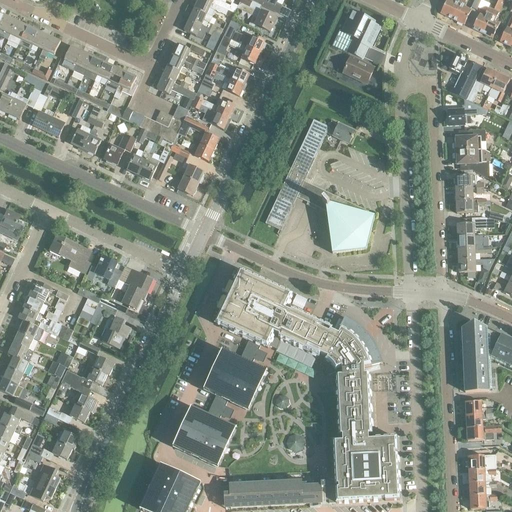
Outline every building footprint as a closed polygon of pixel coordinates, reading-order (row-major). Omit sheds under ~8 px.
[(203,0),(199,0),(195,10),(207,15),(210,9),(227,17),(230,12),(203,0)] [(203,0),(230,12),(236,15),(238,10),(215,0),(203,0)] [(243,0),(242,3),(252,8),(255,3),(249,0),(243,0)] [(259,0),(257,5),(266,9),(269,2),(264,0),(259,0)] [(269,0),(269,2),(266,9),(278,14),(281,8),(275,5),(277,0),(269,0)] [(439,0),(435,8),(442,12),(441,15),(453,20),(460,6),(461,2),(462,0),(455,0),(454,3),(449,1),(449,0),(439,0)] [(477,11),(481,1),(482,0),(475,0),(471,9),(477,11)] [(499,0),(494,10),(483,35),(493,40),(500,25),(495,23),(505,1),(502,0),(499,0)] [(460,6),(453,20),(464,26),(471,11),(464,8),(460,6)] [(473,30),(483,35),(494,10),(492,9),(491,10),(488,9),(484,17),(480,15),(473,30)] [(195,10),(190,21),(202,26),(216,33),(223,36),(225,31),(204,22),(207,15),(195,10)] [(256,10),(253,17),(250,24),(254,27),(255,25),(256,25),(255,26),(270,33),(274,25),(276,25),(277,22),(276,20),(276,19),(261,12),(256,10)] [(353,13),(343,34),(339,32),(333,47),(362,61),(368,49),(369,50),(379,28),(371,25),(368,23),(369,21),(374,23),(375,23),(353,13)] [(0,30),(0,31),(11,36),(17,22),(6,17),(0,30)] [(511,17),(500,43),(510,48),(511,43),(511,17)] [(202,26),(190,21),(184,32),(196,38),(200,31),(214,37),(216,33),(202,26)] [(224,37),(232,41),(248,49),(260,55),(262,50),(264,51),(267,45),(265,44),(265,43),(253,37),(251,42),(245,40),(245,41),(234,37),(238,29),(239,30),(241,25),(232,21),(224,37)] [(19,46),(21,41),(28,27),(17,22),(11,36),(8,41),(19,46)] [(21,41),(32,46),(39,32),(28,27),(21,41)] [(32,46),(43,51),(50,38),(39,32),(32,46)] [(224,37),(216,53),(226,58),(229,52),(228,51),(230,46),(243,53),(241,58),(243,59),(242,60),(255,66),(260,55),(248,49),(232,41),(224,37)] [(50,38),(43,51),(39,59),(45,62),(48,54),(54,57),(61,43),(50,38)] [(173,57),(185,63),(190,65),(198,69),(204,72),(207,65),(188,56),(190,51),(178,45),(178,46),(176,45),(173,52),(175,53),(173,57)] [(206,52),(193,46),(190,51),(203,57),(206,52)] [(70,68),(74,70),(82,53),(71,48),(65,61),(72,65),(70,68)] [(84,77),(87,72),(93,58),(93,56),(88,53),(87,55),(82,53),(74,70),(73,72),(84,77)] [(223,63),(226,58),(216,53),(214,59),(223,63)] [(0,58),(0,60),(10,65),(13,60),(2,55),(0,58)] [(449,93),(464,101),(465,101),(467,102),(477,82),(483,69),(468,62),(468,61),(456,55),(450,69),(450,70),(449,72),(456,76),(457,73),(461,75),(454,89),(452,88),(449,93)] [(173,57),(167,68),(179,74),(185,63),(173,57)] [(90,80),(95,82),(104,63),(93,58),(87,72),(93,75),(90,80)] [(351,58),(343,74),(367,85),(374,69),(362,63),(351,58)] [(10,65),(21,70),(23,65),(13,60),(10,65)] [(104,63),(95,82),(99,84),(102,79),(108,82),(115,68),(104,63)] [(0,71),(0,82),(1,83),(9,66),(4,64),(0,71)] [(212,64),(209,70),(217,74),(221,67),(212,64)] [(21,70),(32,75),(35,70),(23,65),(21,70)] [(196,74),(198,69),(190,65),(187,70),(196,74)] [(9,66),(1,83),(0,86),(0,90),(5,93),(16,69),(9,66)] [(108,82),(119,87),(126,73),(115,68),(108,82)] [(167,68),(162,79),(174,85),(179,74),(167,68)] [(35,70),(32,75),(48,82),(53,71),(47,69),(45,74),(35,70)] [(217,74),(209,70),(206,76),(224,84),(225,83),(229,85),(226,92),(240,98),(245,87),(224,77),(217,74)] [(226,73),(224,77),(245,87),(250,76),(236,70),(233,76),(226,73)] [(480,84),(477,82),(467,102),(473,105),(475,101),(477,100),(478,97),(478,95),(478,93),(480,94),(484,86),(492,89),(499,75),(487,70),(480,84)] [(126,73),(119,87),(114,99),(118,101),(120,97),(122,93),(133,98),(138,87),(134,85),(137,79),(126,73)] [(499,75),(492,89),(488,97),(496,101),(495,101),(500,104),(505,95),(504,94),(510,81),(499,75)] [(184,97),(194,102),(196,98),(197,95),(187,91),(180,87),(177,86),(174,85),(162,79),(157,90),(169,96),(172,89),(184,95),(184,97)] [(54,85),(65,90),(67,85),(57,80),(54,85)] [(204,81),(202,86),(214,92),(216,87),(204,81)] [(47,84),(43,93),(41,96),(49,99),(54,87),(47,84)] [(65,90),(75,95),(78,90),(67,85),(65,90)] [(214,92),(202,86),(199,93),(201,94),(210,98),(214,92)] [(20,121),(26,107),(34,110),(41,94),(33,90),(28,102),(17,96),(15,101),(8,115),(20,121)] [(75,95),(86,100),(89,95),(78,90),(75,95)] [(0,101),(0,111),(8,115),(15,101),(17,96),(12,94),(10,98),(3,95),(0,101)] [(86,100),(97,106),(99,100),(89,95),(86,100)] [(194,102),(193,102),(230,120),(235,108),(219,100),(216,107),(199,99),(196,98),(194,102)] [(77,99),(69,117),(76,120),(85,102),(77,99)] [(99,100),(97,106),(108,111),(110,106),(99,100)] [(465,101),(464,101),(465,107),(463,107),(463,111),(449,112),(450,127),(465,126),(464,117),(472,116),(486,115),(488,111),(473,105),(467,102),(465,101)] [(201,112),(206,114),(203,121),(224,131),(225,130),(226,131),(229,125),(227,124),(230,120),(193,102),(191,107),(201,112)] [(502,108),(498,116),(504,119),(510,107),(503,105),(502,108)] [(494,114),(498,116),(502,108),(497,106),(494,114)] [(178,107),(176,113),(186,117),(189,112),(178,107)] [(87,123),(95,126),(102,112),(94,108),(87,123)] [(127,110),(124,116),(122,121),(134,126),(139,115),(127,110)] [(102,112),(95,126),(102,130),(109,115),(102,112)] [(186,117),(176,113),(173,118),(184,123),(186,117)] [(34,127),(46,133),(53,120),(40,114),(34,127)] [(144,118),(139,115),(134,126),(139,129),(144,118)] [(149,120),(144,118),(139,129),(142,130),(144,131),(149,120)] [(184,123),(173,118),(171,123),(182,128),(184,123)] [(185,124),(193,128),(206,134),(208,135),(211,129),(188,119),(185,124)] [(53,120),(46,133),(59,139),(65,125),(53,120)] [(154,122),(149,120),(144,131),(148,133),(149,133),(154,122)] [(159,124),(154,122),(149,133),(154,135),(159,124)] [(333,254),(367,250),(375,217),(368,215),(368,213),(369,214),(369,212),(304,183),(326,137),(327,134),(329,128),(314,122),(266,225),(281,232),(297,198),(308,203),(307,206),(315,209),(316,207),(327,212),(333,254)] [(182,128),(171,123),(168,129),(174,145),(182,128)] [(339,126),(332,123),(329,128),(327,134),(334,137),(333,138),(349,145),(354,133),(339,126)] [(164,127),(159,124),(154,135),(158,138),(164,127)] [(187,139),(193,128),(185,124),(180,136),(187,139)] [(168,129),(164,127),(158,138),(159,138),(174,145),(168,129)] [(148,133),(144,131),(142,130),(137,142),(143,145),(148,133)] [(454,144),(454,152),(482,151),(481,143),(486,143),(485,131),(468,132),(468,138),(456,138),(456,144),(454,144)] [(78,150),(82,152),(90,137),(78,132),(72,145),(79,148),(78,150)] [(90,137),(82,152),(87,154),(88,153),(95,156),(101,143),(96,140),(97,137),(96,136),(97,134),(92,132),(90,137)] [(156,143),(158,138),(154,135),(149,133),(146,139),(156,143)] [(206,134),(201,146),(214,152),(220,141),(208,135),(206,134)] [(124,153),(124,154),(126,151),(131,153),(137,141),(131,139),(130,141),(123,138),(118,150),(111,147),(105,161),(118,167),(124,153)] [(174,145),(159,138),(156,144),(165,149),(164,152),(169,154),(174,145)] [(214,152),(201,146),(195,157),(209,164),(214,152)] [(128,171),(139,177),(149,155),(152,150),(147,147),(141,160),(135,157),(128,171)] [(172,152),(190,160),(192,154),(175,147),(172,152)] [(482,151),(454,152),(455,160),(457,160),(457,166),(469,165),(470,172),(473,171),(490,181),(489,164),(482,164),(482,151)] [(149,155),(139,177),(151,182),(157,168),(159,163),(151,159),(152,157),(149,155)] [(168,156),(163,167),(168,170),(173,159),(168,156)] [(204,173),(185,164),(183,169),(188,171),(184,178),(199,185),(201,186),(203,180),(202,180),(204,173)] [(168,170),(163,167),(157,180),(162,183),(168,170)] [(502,187),(508,190),(511,181),(511,177),(507,175),(502,187)] [(455,178),(456,191),(484,190),(483,184),(476,184),(476,177),(455,178)] [(196,191),(199,185),(184,178),(178,190),(193,197),(194,195),(195,195),(197,192),(196,191)] [(456,191),(456,203),(473,202),(472,192),(477,192),(477,195),(484,195),(484,190),(456,191)] [(487,202),(473,202),(456,203),(457,215),(473,214),(473,207),(487,207),(487,202)] [(0,225),(0,226),(0,231),(9,236),(11,236),(16,239),(17,239),(20,230),(21,228),(15,225),(19,218),(6,212),(0,225)] [(490,214),(489,220),(502,223),(504,217),(490,214)] [(457,225),(458,238),(474,237),(474,230),(487,229),(487,219),(474,219),(474,225),(457,225)] [(72,263),(69,268),(87,277),(93,265),(88,263),(92,253),(58,237),(50,253),(72,263)] [(458,238),(458,250),(483,249),(483,237),(474,237),(458,238)] [(458,250),(459,262),(475,261),(475,256),(491,255),(491,249),(483,249),(458,250)] [(116,289),(119,282),(121,277),(114,274),(118,265),(103,258),(95,275),(110,281),(107,286),(115,290),(116,289)] [(475,261),(459,262),(459,274),(476,274),(476,267),(483,266),(483,270),(489,273),(495,261),(475,261)] [(492,274),(510,283),(511,284),(511,278),(511,279),(494,270),(492,274)] [(132,271),(125,285),(131,288),(131,287),(148,295),(154,282),(132,271)] [(240,272),(215,325),(221,328),(249,341),(261,346),(268,350),(275,335),(280,337),(279,340),(281,341),(277,350),(313,367),(317,358),(319,359),(321,355),(327,358),(325,362),(328,363),(329,365),(322,373),(325,377),(335,373),(342,370),(342,377),(336,377),(337,381),(337,383),(337,395),(338,395),(338,400),(340,437),(343,437),(343,441),(333,442),(334,445),(334,450),(334,459),(335,459),(335,464),(335,474),(336,474),(336,479),(335,479),(336,485),(335,485),(332,486),(330,486),(330,481),(325,481),(325,483),(325,490),(326,500),(329,500),(329,504),(332,504),(336,504),(337,504),(344,504),(344,503),(349,503),(349,504),(359,503),(359,502),(364,502),(364,503),(373,502),(378,502),(381,502),(381,500),(385,500),(385,502),(400,501),(400,493),(399,493),(399,488),(399,479),(398,479),(398,474),(399,474),(398,464),(397,464),(397,459),(398,459),(398,456),(394,456),(394,453),(398,453),(397,439),(389,439),(389,440),(384,440),(384,439),(369,440),(369,436),(372,435),(372,428),(371,428),(371,423),(372,423),(371,413),(370,413),(370,408),(371,408),(370,398),(370,393),(370,384),(369,384),(369,379),(369,376),(364,376),(364,369),(383,364),(380,355),(375,345),(370,337),(363,330),(355,323),(345,318),(337,335),(331,333),(333,329),(301,315),(292,311),(291,314),(286,312),(293,296),(240,272)] [(480,276),(478,282),(484,284),(486,278),(480,276)] [(119,282),(116,289),(128,294),(123,304),(137,311),(141,300),(145,302),(148,295),(131,287),(131,288),(125,285),(119,282)] [(35,286),(30,297),(44,304),(51,289),(39,283),(37,287),(35,286)] [(511,284),(510,283),(507,289),(497,284),(494,289),(511,297),(511,284)] [(59,292),(56,298),(67,303),(70,297),(59,292)] [(30,297),(24,309),(39,316),(44,304),(30,297)] [(100,303),(117,311),(120,306),(110,301),(109,302),(102,299),(100,303)] [(99,305),(88,300),(85,306),(96,311),(99,305)] [(93,317),(91,323),(90,323),(98,326),(104,312),(115,317),(117,311),(100,303),(99,305),(96,311),(93,317)] [(96,311),(85,306),(82,312),(93,317),(96,311)] [(120,306),(117,311),(125,315),(128,309),(120,306)] [(19,320),(24,323),(25,322),(34,327),(39,329),(47,333),(49,327),(36,321),(39,316),(24,309),(19,320)] [(93,317),(82,312),(80,318),(91,323),(93,317)] [(52,322),(57,324),(60,318),(49,313),(46,319),(52,322)] [(88,329),(90,323),(91,323),(80,318),(77,324),(88,329)] [(117,319),(111,332),(105,330),(102,338),(105,339),(103,343),(120,351),(125,339),(127,340),(131,331),(125,328),(126,324),(117,319)] [(24,323),(19,333),(34,340),(39,329),(34,327),(25,322),(24,323)] [(47,333),(52,335),(57,324),(52,322),(47,333)] [(52,335),(58,338),(63,327),(57,324),(52,335)] [(488,350),(490,350),(495,353),(500,341),(494,338),(488,335),(486,330),(474,324),(462,331),(463,350),(466,350),(466,356),(464,356),(464,372),(467,372),(468,385),(465,385),(465,394),(489,392),(488,350)] [(58,338),(63,340),(68,329),(63,327),(58,338)] [(74,332),(68,329),(63,340),(79,348),(82,342),(71,337),(74,332)] [(19,333),(14,344),(29,351),(34,340),(19,333)] [(511,341),(502,337),(500,341),(495,353),(492,359),(511,368),(511,365),(511,341)] [(226,354),(208,393),(216,397),(228,402),(246,411),(264,371),(252,365),(258,351),(261,346),(249,341),(247,346),(241,360),(226,354)] [(81,349),(100,358),(103,351),(84,342),(81,349)] [(9,356),(14,358),(14,357),(23,362),(29,365),(34,354),(29,351),(14,344),(9,356)] [(14,358),(9,369),(24,376),(29,365),(23,362),(14,357),(14,358)] [(69,357),(64,368),(66,369),(68,370),(73,359),(69,357)] [(95,370),(108,376),(108,377),(109,377),(115,366),(99,358),(93,369),(95,370)] [(83,379),(102,388),(108,377),(108,376),(95,370),(88,367),(83,379)] [(9,369),(4,380),(18,387),(24,376),(9,369)] [(79,385),(83,379),(68,372),(65,378),(79,385)] [(52,388),(51,389),(55,391),(61,380),(56,378),(56,379),(51,377),(47,385),(52,388)] [(84,387),(79,385),(65,378),(62,384),(81,393),(84,387)] [(18,387),(4,380),(0,388),(0,392),(13,398),(13,397),(17,399),(18,398),(19,399),(23,389),(18,387)] [(55,391),(51,389),(46,400),(50,402),(55,391)] [(83,396),(78,407),(77,407),(90,413),(90,414),(92,414),(94,414),(97,409),(95,408),(97,403),(83,396)] [(196,411),(177,450),(215,468),(233,428),(219,421),(228,402),(216,397),(207,416),(196,411)] [(19,399),(18,398),(17,399),(14,405),(30,412),(33,405),(19,399)] [(466,404),(467,416),(494,415),(493,409),(486,410),(486,409),(482,409),(482,403),(466,404)] [(77,407),(78,407),(76,406),(70,418),(85,425),(90,414),(90,413),(77,407)] [(0,426),(15,433),(20,435),(23,430),(17,428),(21,420),(32,425),(34,419),(13,408),(10,414),(5,412),(0,422),(2,422),(0,426)] [(50,409),(47,415),(59,420),(61,414),(50,409)] [(59,420),(47,415),(44,421),(55,427),(59,420)] [(467,416),(467,429),(483,429),(482,421),(494,421),(494,415),(467,416)] [(0,426),(0,439),(10,444),(15,433),(0,426)] [(486,427),(486,435),(502,434),(502,426),(486,427)] [(485,429),(483,429),(467,429),(468,443),(485,442),(485,429)] [(65,433),(60,444),(73,450),(72,451),(74,451),(80,440),(65,433)] [(0,439),(0,453),(4,455),(10,444),(0,439)] [(28,439),(23,449),(27,451),(32,441),(28,439)] [(60,444),(58,443),(53,455),(67,462),(72,451),(73,450),(60,444)] [(33,446),(30,452),(41,457),(44,451),(33,446)] [(17,461),(20,462),(22,463),(27,451),(23,449),(17,461)] [(41,457),(30,452),(26,460),(29,461),(30,459),(40,464),(43,458),(41,457)] [(469,472),(485,471),(490,471),(496,470),(495,457),(469,458),(469,472)] [(24,464),(22,463),(20,462),(14,473),(19,476),(24,464)] [(44,466),(37,482),(56,491),(61,480),(56,478),(59,473),(44,466)] [(160,470),(142,508),(149,511),(148,511),(188,511),(199,488),(193,485),(194,482),(168,469),(166,473),(160,470)] [(469,472),(470,485),(485,484),(485,471),(469,472)] [(56,491),(37,482),(30,497),(44,504),(47,499),(51,501),(56,491)] [(302,482),(287,483),(288,507),(303,506),(302,487),(302,482)] [(287,483),(273,484),(274,507),(288,507),(287,483)] [(321,486),(302,487),(303,506),(322,505),(326,505),(326,500),(325,490),(325,483),(321,483),(321,486)] [(470,485),(470,498),(486,497),(486,490),(497,489),(497,483),(485,484),(470,485)] [(259,484),(244,485),(246,509),(260,508),(259,484)] [(273,484),(259,484),(260,508),(274,507),(273,484)] [(230,486),(220,486),(221,490),(221,506),(226,506),(226,509),(226,510),(227,510),(236,509),(241,509),(246,509),(244,485),(230,486)] [(10,494),(15,497),(23,501),(26,495),(17,491),(18,489),(13,487),(10,494)] [(10,494),(6,504),(4,507),(10,509),(15,497),(10,494)] [(486,497),(470,498),(471,511),(487,510),(486,502),(498,502),(497,496),(486,497)]
